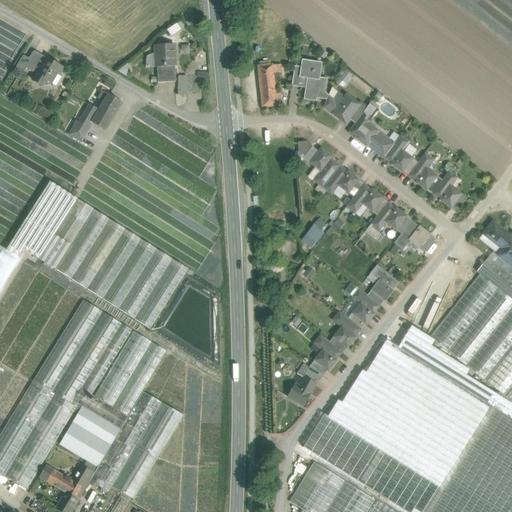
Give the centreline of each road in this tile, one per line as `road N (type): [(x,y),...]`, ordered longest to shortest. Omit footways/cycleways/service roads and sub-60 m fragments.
road 1 (secondary): [(228,137),(236,511)]
road 2 (residential): [(280,511),(294,436),(457,235)]
road 3 (residential): [(227,117),(299,118),(325,127),(457,235)]
road 4 (unclassified): [(0,9),(183,115)]
